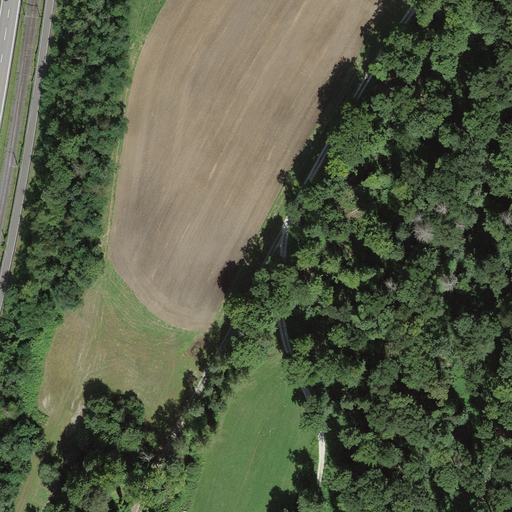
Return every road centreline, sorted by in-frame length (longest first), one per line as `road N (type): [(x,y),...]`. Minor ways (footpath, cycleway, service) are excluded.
road 1 (track): [(265,260),(406,3)]
road 2 (track): [(139,511),(265,260)]
road 3 (track): [(265,260),(315,436),(309,511)]
road 4 (track): [(91,343),(48,422),(16,511)]
